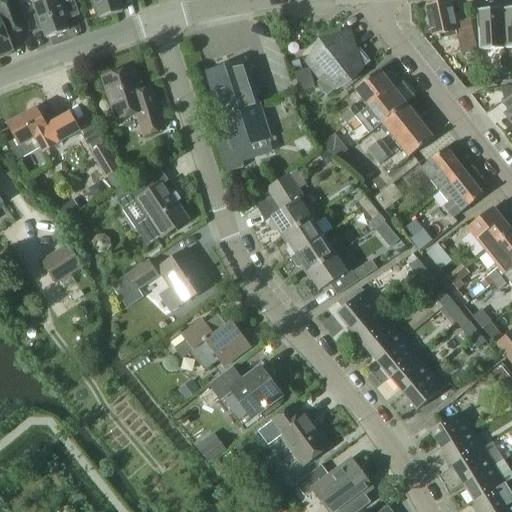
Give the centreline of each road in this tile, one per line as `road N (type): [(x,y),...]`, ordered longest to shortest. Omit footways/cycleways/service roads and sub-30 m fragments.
road 1 (residential): [(430,511),(234,249),(163,19)]
road 2 (residential): [(511,188),(381,23),(373,0)]
road 3 (tertiary): [(0,78),(163,19)]
